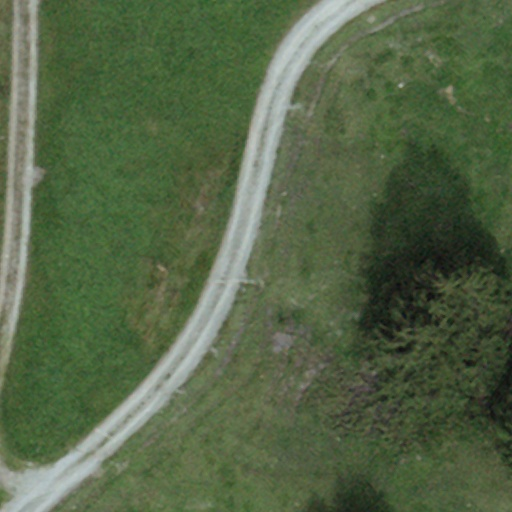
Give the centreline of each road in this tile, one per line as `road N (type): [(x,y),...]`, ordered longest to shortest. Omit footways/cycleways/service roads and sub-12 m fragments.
road 1 (track): [(349,0),(305,34),(282,70),(230,276),(165,376),(17,511)]
road 2 (track): [(25,0),(0,338)]
